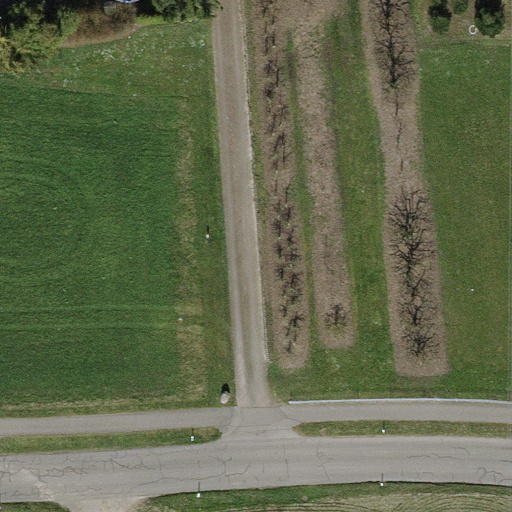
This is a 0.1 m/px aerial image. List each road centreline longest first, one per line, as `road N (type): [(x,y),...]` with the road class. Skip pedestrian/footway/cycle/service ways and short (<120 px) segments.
road 1 (unclassified): [(511,470),(263,464),(107,479),(0,477)]
road 2 (track): [(230,0),(263,464)]
